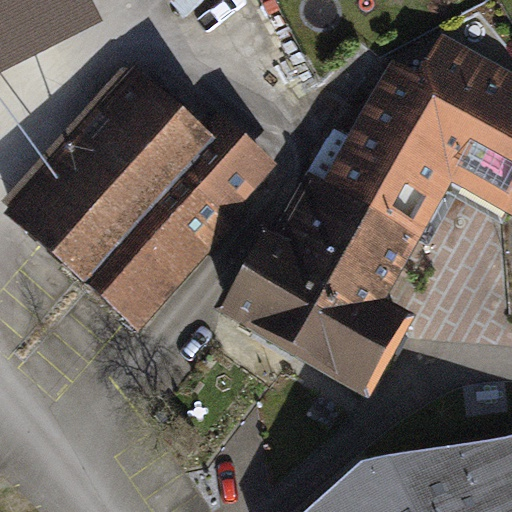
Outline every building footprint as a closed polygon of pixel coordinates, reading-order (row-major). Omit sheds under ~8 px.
[(54,0),(0,0),(0,66),(70,30),(54,0)] [(511,83),(444,46),(422,86),(396,72),(328,194),(412,241),(449,175),(511,210),(511,83)] [(186,107),(159,84),(91,162),(69,144),(13,208),(29,236),(127,320),(266,164),(220,124),(201,143),(174,118),(186,107)] [(297,348),(366,389),(401,326),(374,310),(412,241),(328,194),(300,246),(341,270),(297,348)] [(229,308),(297,348),(341,270),(300,246),(291,262),(265,246),(229,308)] [(200,443),(178,421),(165,435),(186,456),(200,443)] [(511,511),(511,443),(362,470),(312,511),(511,511)]
